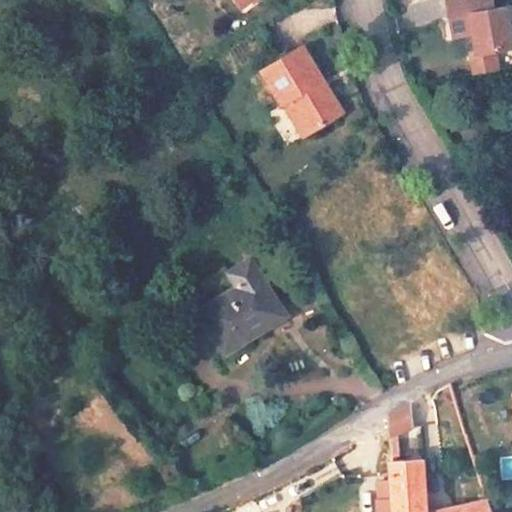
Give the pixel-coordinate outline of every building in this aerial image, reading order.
[(493,0),(448,0),(454,32),(471,29),(476,32),(479,53),(495,50),(511,46),(511,35),(507,6),(495,8),(493,0)] [(309,133),(343,113),(302,46),(262,70),(282,104),(284,103),(289,100),(309,133)] [(479,53),(472,53),(476,74),(499,70),(495,50),(479,53)] [(289,100),(284,103),(304,136),(309,133),(289,100)] [(46,150),(34,158),(40,167),(53,160),(46,150)] [(261,318),(278,308),(259,276),(261,275),(251,258),(228,273),(237,287),(212,302),(199,310),(225,353),(267,327),(261,318)] [(212,302),(237,287),(228,273),(225,268),(200,283),(212,302)] [(267,327),(284,317),(278,308),(261,318),(267,327)] [(408,404),(387,417),(388,427),(388,435),(411,433),(408,404)] [(422,459),(390,461),(393,491),(424,489),(422,459)] [(492,511),(488,499),(438,511),(426,511),(424,489),(393,491),(394,511),(492,511)]
